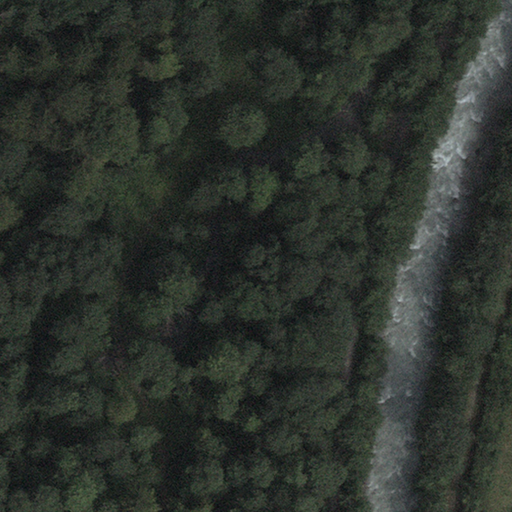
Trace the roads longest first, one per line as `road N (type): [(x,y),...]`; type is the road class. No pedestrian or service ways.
road 1 (track): [(160,511),(154,429),(114,338),(115,305),(135,246),(210,129),(263,0)]
road 2 (unclassified): [(462,0),(385,181),(363,264),(333,511)]
